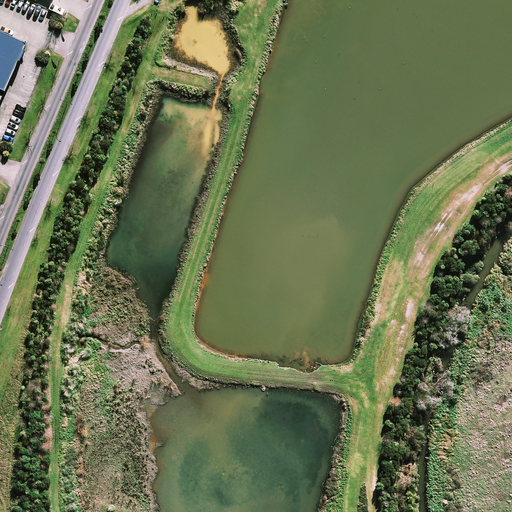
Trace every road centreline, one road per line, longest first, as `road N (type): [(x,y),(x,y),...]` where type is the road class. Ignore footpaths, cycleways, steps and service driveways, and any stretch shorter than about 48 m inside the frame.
road 1 (secondary): [(119,0),(0,303)]
road 2 (secondary): [(0,238),(101,0)]
